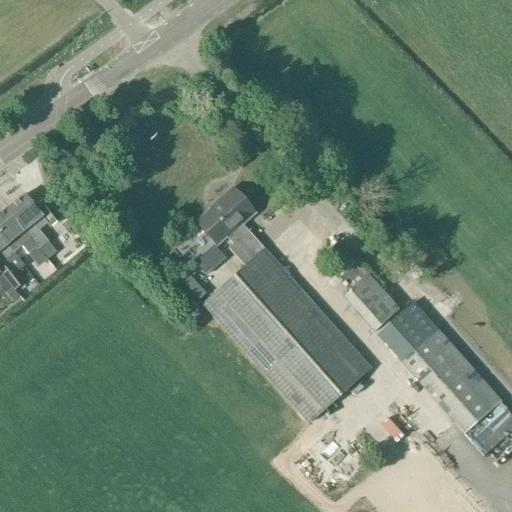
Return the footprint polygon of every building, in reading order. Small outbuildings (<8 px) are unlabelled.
[(217,246),(226,239),(241,226),(252,216),(230,191),(216,203),(217,205),(197,223),(217,246)] [(34,208),(24,195),(6,209),(24,233),(38,250),(47,243),(38,232),(47,225),(34,208)] [(60,221),(45,200),(34,208),(47,225),(46,225),(50,229),(60,221)] [(0,237),(7,246),(13,254),(21,248),(27,256),(35,250),(37,252),(38,250),(24,233),(6,209),(0,214),(0,237)] [(202,306),(308,425),(369,371),(241,226),(226,239),(232,246),(228,250),(244,268),(202,306)] [(13,254),(7,246),(0,237),(0,272),(0,273),(14,291),(23,285),(9,266),(6,262),(14,255),(13,254)] [(345,300),(373,332),(398,310),(370,278),(345,300)] [(463,436),(500,403),(411,304),(375,336),(463,436)]
